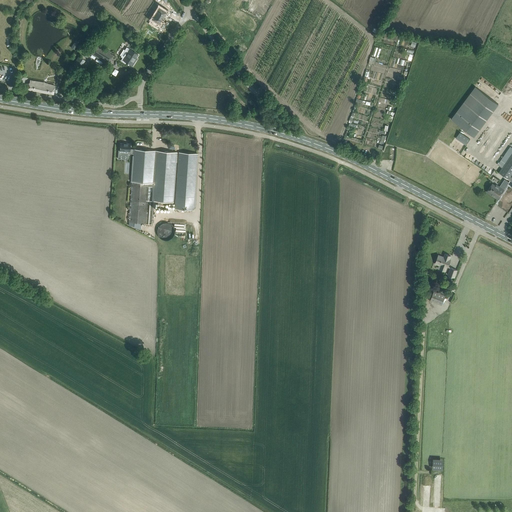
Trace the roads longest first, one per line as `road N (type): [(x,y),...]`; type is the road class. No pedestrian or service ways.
road 1 (unclassified): [(511,248),(280,140),(199,124),(0,106)]
road 2 (primary): [(511,240),(298,137),(178,115),(0,99)]
road 3 (unclassified): [(188,9),(139,96),(121,105),(0,89)]
